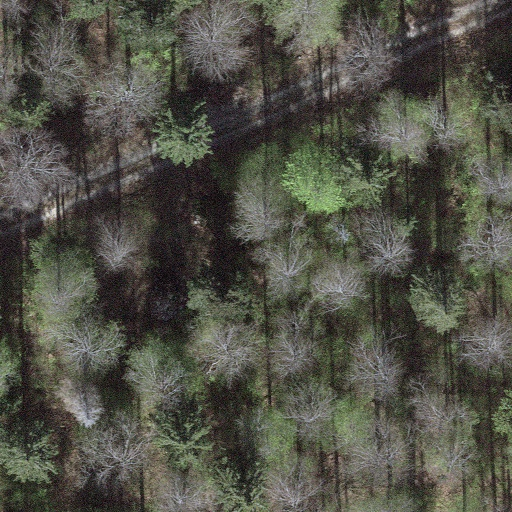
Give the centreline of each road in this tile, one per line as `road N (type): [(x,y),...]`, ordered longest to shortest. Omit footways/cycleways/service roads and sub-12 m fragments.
road 1 (track): [(0,213),(511,2)]
road 2 (track): [(0,439),(257,511)]
